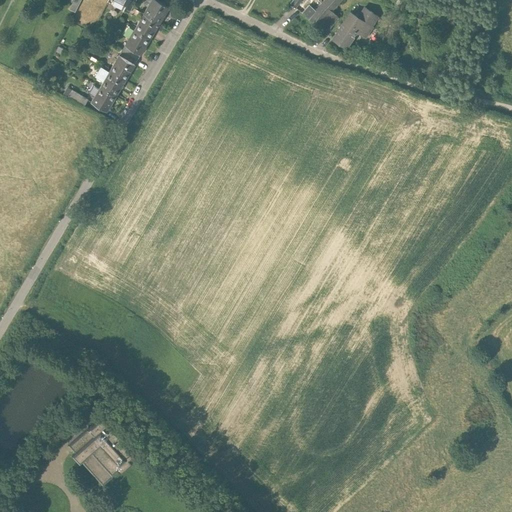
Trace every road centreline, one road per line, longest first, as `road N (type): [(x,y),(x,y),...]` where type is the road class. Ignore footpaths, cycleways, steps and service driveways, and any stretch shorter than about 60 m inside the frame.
road 1 (unclassified): [(194,0),(0,330)]
road 2 (unclassified): [(201,0),(376,71)]
road 3 (track): [(511,109),(376,71)]
